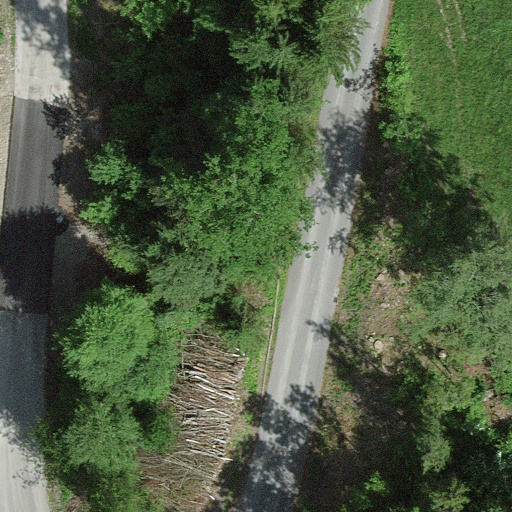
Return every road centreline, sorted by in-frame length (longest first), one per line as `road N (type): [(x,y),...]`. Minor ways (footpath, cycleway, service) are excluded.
road 1 (unclassified): [(366,0),(345,63),(299,422),(274,511)]
road 2 (unclassified): [(5,511),(0,2)]
